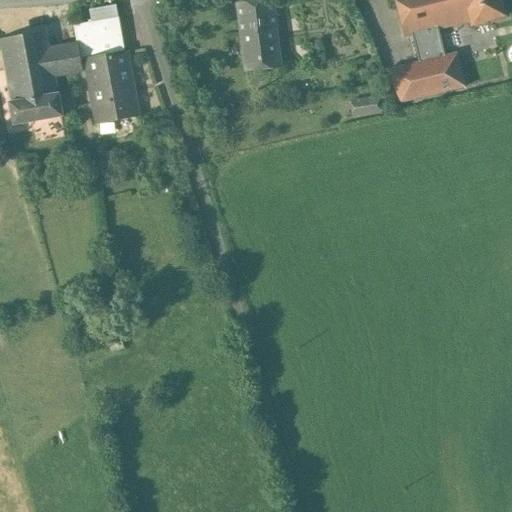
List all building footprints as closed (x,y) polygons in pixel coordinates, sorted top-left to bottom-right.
[(272,0),(267,0),(236,4),(245,71),(281,66),(272,0)] [(464,0),(395,0),(404,37),(412,35),(438,29),(470,21),(464,0)] [(501,0),(464,0),(470,21),(472,26),(506,16),(501,0)] [(120,20),(94,26),(102,62),(128,57),(120,20)] [(45,23),(0,30),(0,41),(7,81),(55,72),(82,68),(76,35),(48,39),(45,23)] [(438,29),(412,35),(419,62),(427,60),(445,56),(438,29)] [(445,56),(427,60),(436,94),(465,87),(457,53),(445,56)] [(102,62),(89,65),(103,126),(143,118),(130,56),(128,57),(102,62)] [(419,62),(386,70),(401,102),(436,94),(427,60),(419,62)] [(55,72),(7,81),(12,115),(61,107),(55,72)] [(380,95),(349,99),(351,117),(382,113),(380,95)]
